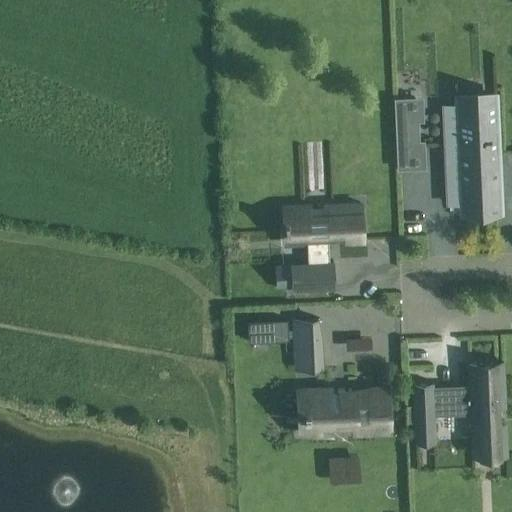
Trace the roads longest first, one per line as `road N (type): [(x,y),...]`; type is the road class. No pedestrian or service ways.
road 1 (track): [(0,232),(160,257)]
road 2 (residential): [(419,272),(421,322),(511,319)]
